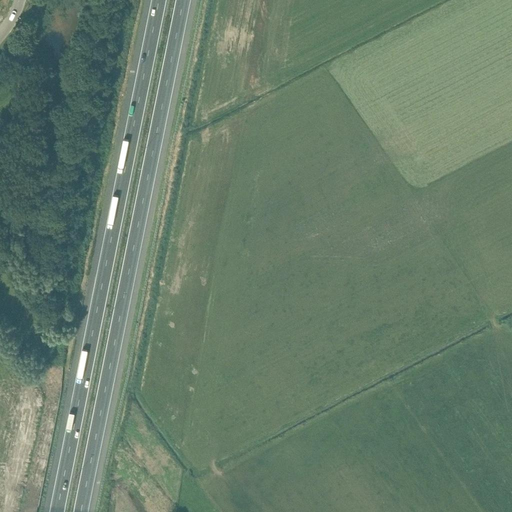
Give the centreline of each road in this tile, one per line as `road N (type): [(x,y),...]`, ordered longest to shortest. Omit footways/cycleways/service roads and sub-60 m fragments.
road 1 (motorway): [(81,511),(185,0)]
road 2 (motorway): [(158,0),(55,511)]
road 3 (motorway): [(117,511),(216,0)]
